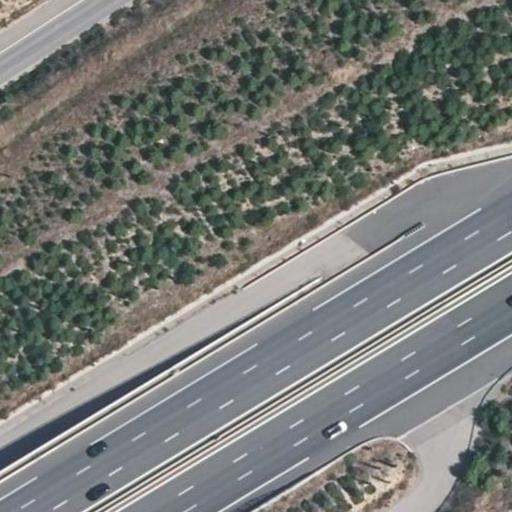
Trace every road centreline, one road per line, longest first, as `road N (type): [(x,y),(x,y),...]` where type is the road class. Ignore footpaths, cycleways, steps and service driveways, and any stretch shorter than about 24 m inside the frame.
road 1 (motorway): [(511,222),(31,511)]
road 2 (motorway): [(168,511),(511,304)]
